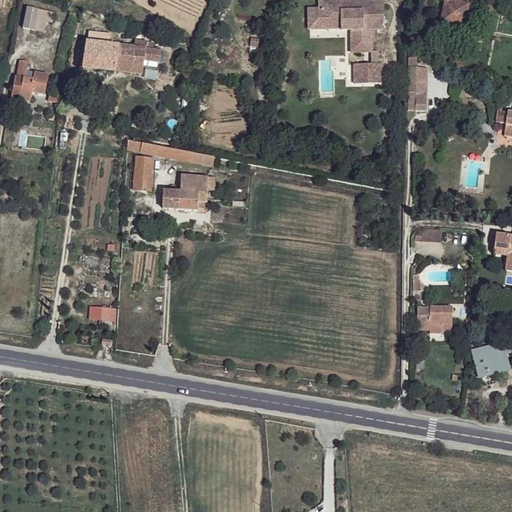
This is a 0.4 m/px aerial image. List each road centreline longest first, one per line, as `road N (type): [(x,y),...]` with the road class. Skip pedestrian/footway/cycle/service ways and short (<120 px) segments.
road 1 (secondary): [(511,443),(0,357)]
road 2 (unknown): [(402,425),(412,118)]
road 3 (track): [(86,126),(49,365)]
road 4 (track): [(189,511),(180,386)]
